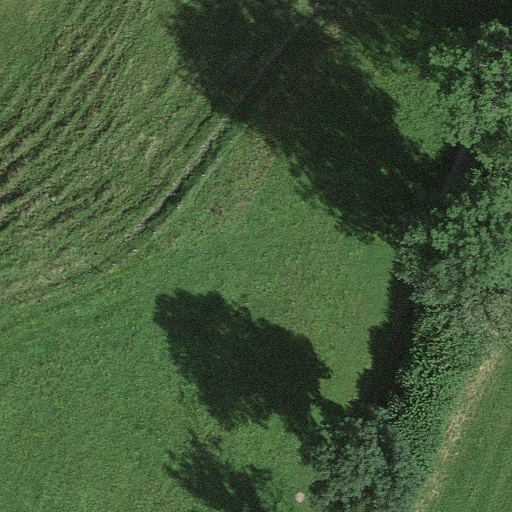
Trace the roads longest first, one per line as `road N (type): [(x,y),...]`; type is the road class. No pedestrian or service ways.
road 1 (track): [(352,508),(442,255)]
road 2 (track): [(442,255),(497,86),(511,67)]
